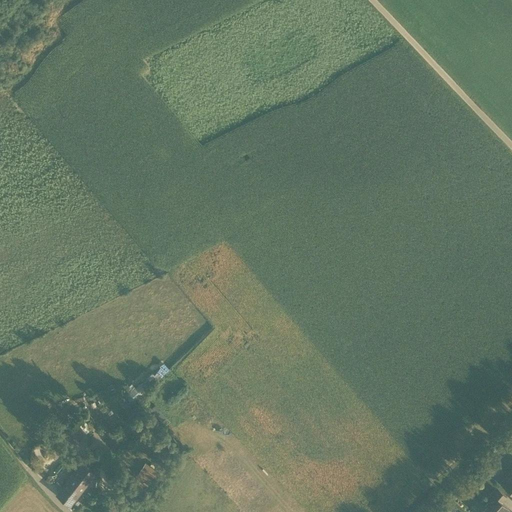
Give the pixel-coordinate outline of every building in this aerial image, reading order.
[(140,384),(136,388),(128,394),(128,395),(133,401),(141,395),(146,390),(140,384)] [(72,445),(86,435),(76,421),(62,431),(72,445)] [(57,495),(69,504),(94,473),(90,470),(82,464),(57,495)] [(476,473),(471,478),(474,481),(478,481),(481,478),(476,473)] [(511,473),(502,484),(511,492),(511,473)] [(505,511),(509,509),(501,502),(507,496),(496,487),(486,499),(489,501),(479,511),(505,511)]
